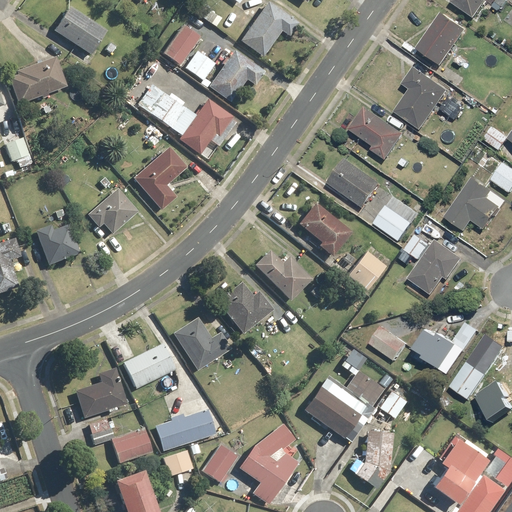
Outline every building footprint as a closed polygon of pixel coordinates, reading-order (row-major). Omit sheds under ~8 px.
[(487,0),(455,0),(453,3),(476,18),(487,0)] [(281,31),(289,37),(298,25),(267,4),(240,42),(262,58),(281,31)] [(70,7),(53,31),(89,57),(106,33),(70,7)] [(206,9),(200,17),(215,27),(221,19),(206,9)] [(468,31),(443,14),(419,49),(445,66),(468,31)] [(199,37),(182,25),(163,54),(179,65),(199,37)] [(215,64),(197,52),(185,69),(203,82),(215,64)] [(247,80),(254,86),(263,74),(235,52),(209,87),(229,102),(247,80)] [(56,57),(9,76),(20,105),(67,87),(56,57)] [(415,68),(404,85),(412,91),(398,113),(423,130),(449,90),(415,68)] [(179,140),(209,161),(218,148),(209,142),(215,134),(220,137),(233,118),(207,100),(195,117),(149,84),(135,103),(182,136),(179,140)] [(455,115),(464,103),(454,96),(445,107),(455,115)] [(51,103),(37,108),(41,118),(55,112),(51,103)] [(366,108),(352,129),(375,145),(372,150),(387,161),(405,135),(366,108)] [(488,132),(490,134),(486,140),(501,151),(510,139),(494,128),(492,127),(488,132)] [(10,163),(16,161),(19,169),(32,165),(24,139),(5,146),(10,163)] [(166,187),(186,169),(168,149),(133,179),(161,211),(175,198),(166,187)] [(347,160),(329,183),(366,211),(383,188),(347,160)] [(511,169),(505,164),(493,181),(510,194),(511,191),(511,169)] [(103,175),(94,183),(104,192),(112,184),(103,175)] [(448,218),(467,231),(473,221),(487,231),(502,208),(489,200),(495,192),(474,178),(448,218)] [(87,216),(98,229),(103,225),(111,235),(138,213),(117,190),(87,216)] [(316,204),(299,224),(322,242),(319,246),(332,257),(352,233),(316,204)] [(389,207),(376,224),(400,242),(413,225),(389,207)] [(9,222),(0,224),(0,231),(1,236),(13,233),(9,222)] [(51,229),(50,226),(35,232),(48,266),(81,254),(77,245),(86,242),(80,226),(71,229),(69,223),(51,229)] [(430,246),(417,235),(405,249),(418,260),(430,246)] [(3,243),(0,243),(0,293),(18,288),(9,261),(20,257),(14,239),(3,243)] [(446,277),(450,280),(465,259),(438,240),(411,278),(433,295),(446,277)] [(270,252),(255,266),(290,302),(305,288),(312,281),(289,256),(281,263),(270,252)] [(386,269),(367,252),(348,275),(367,291),(386,269)] [(242,283),(218,303),(243,334),(271,312),(257,293),(252,296),(242,283)] [(197,318),(173,333),(195,371),(231,350),(220,331),(209,337),(197,318)] [(428,357),(426,359),(450,375),(479,331),(467,323),(454,343),(442,335),(440,338),(431,332),(419,351),(428,357)] [(375,325),(364,340),(395,363),(406,348),(375,325)] [(502,354),(485,342),(452,387),(469,400),(502,354)] [(174,371),(161,345),(122,364),(135,390),(174,371)] [(351,350),(342,361),(357,371),(365,360),(351,350)] [(83,418),(124,404),(113,371),(98,376),(102,385),(75,395),(83,418)] [(358,371),(346,388),(374,408),(386,391),(358,371)] [(317,372),(306,387),(313,392),(324,377),(317,372)] [(511,403),(499,382),(479,395),(495,420),(511,409),(511,403)] [(345,439),(346,437),(352,441),(372,411),(357,401),(351,410),(318,388),(303,412),(345,439)] [(391,391),(379,409),(394,420),(407,402),(391,391)] [(170,417),(171,422),(155,427),(163,452),(214,436),(206,411),(184,418),(182,413),(170,417)] [(88,426),(95,446),(110,440),(118,463),(152,451),(144,428),(114,439),(107,420),(88,426)] [(259,483),(251,495),(268,506),(297,462),(281,452),(294,442),(282,425),(254,446),(238,470),(259,483)] [(366,431),(364,463),(359,469),(353,465),(350,470),(355,474),(354,475),(377,490),(389,473),(393,434),(390,434),(391,427),(374,425),(374,432),(366,431)] [(491,458),(458,437),(440,465),(445,468),(432,490),(461,508),(458,511),(490,511),(511,477),(511,459),(496,450),(491,458)] [(239,457),(221,445),(202,472),(220,484),(239,457)] [(185,452),(163,459),(169,477),(191,470),(185,452)] [(155,511),(142,472),(114,481),(124,511),(155,511)]
